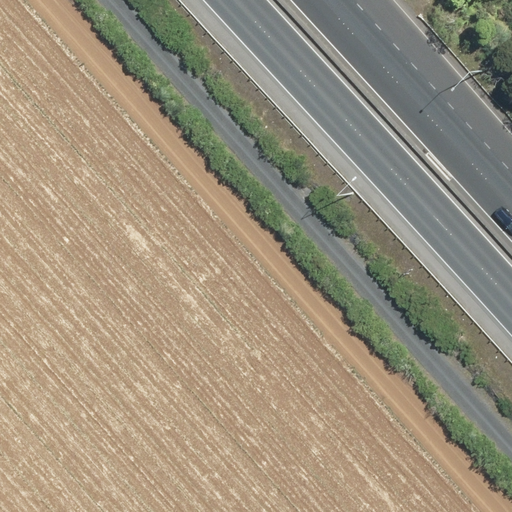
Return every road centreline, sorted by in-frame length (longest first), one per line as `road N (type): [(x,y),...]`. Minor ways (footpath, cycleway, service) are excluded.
road 1 (track): [(56,0),(511,507)]
road 2 (motorway): [(511,304),(230,0)]
road 3 (motorway): [(323,0),(436,119)]
road 4 (motorway): [(343,0),(436,119)]
